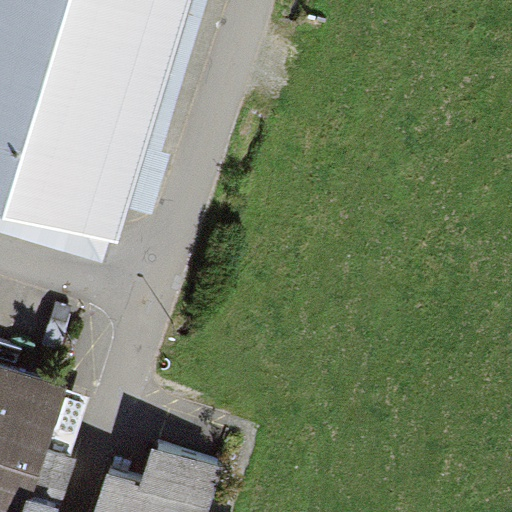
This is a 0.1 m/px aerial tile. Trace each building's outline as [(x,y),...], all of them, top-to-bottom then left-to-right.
[(0,0),(0,194),(110,227),(121,231),(132,194),(189,0),(0,0)] [(204,0),(189,0),(132,194),(155,202),(171,141),(164,138),(204,0)] [(110,227),(0,194),(0,220),(104,251),(110,227)] [(68,372),(0,350),(0,511),(59,511),(62,505),(81,448),(47,437),(68,372)] [(209,511),(203,510),(219,460),(157,441),(146,478),(112,467),(97,511),(84,511),(76,510),(62,505),(59,511),(209,511)]
